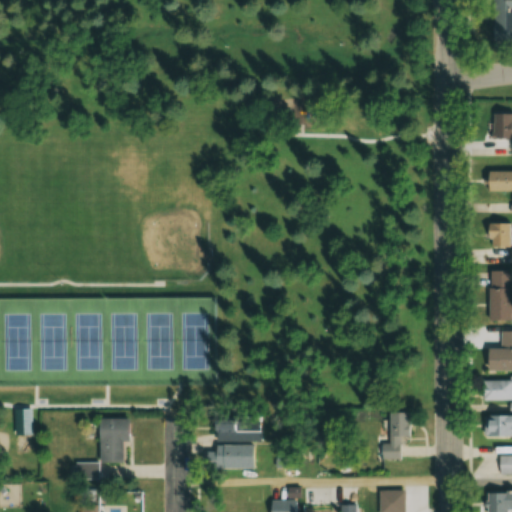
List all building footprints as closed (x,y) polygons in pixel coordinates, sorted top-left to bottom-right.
[(511,0),(491,0),(491,42),(511,42),(511,0)] [(511,114),(491,115),(491,140),(511,139),(511,114)] [(511,190),(511,170),(483,171),(483,191),(511,190)] [(487,247),(508,247),(509,223),(487,223),(487,247)] [(510,271),(487,271),(487,285),(510,285),(510,271)] [(486,321),(509,321),(509,289),(486,289),(486,321)] [(484,349),(484,371),(511,370),(511,330),(499,331),(499,349),(484,349)] [(511,400),(511,390),(511,389),(511,378),(480,378),(480,400),(511,400)] [(28,434),(29,409),(13,409),(12,434),(28,434)] [(407,436),(407,413),(387,413),(387,443),(379,443),(379,459),(401,459),(401,436),(407,436)] [(511,416),(483,416),(483,436),(511,436),(511,416)] [(126,419),(97,419),(97,462),(121,462),(121,442),(126,442),(126,419)] [(214,468),(252,468),(252,444),(214,444),(214,468)] [(488,476),(511,476),(511,455),(488,455),(488,476)] [(505,511),(505,509),(511,509),(511,492),(486,493),(485,511),(505,511)]
